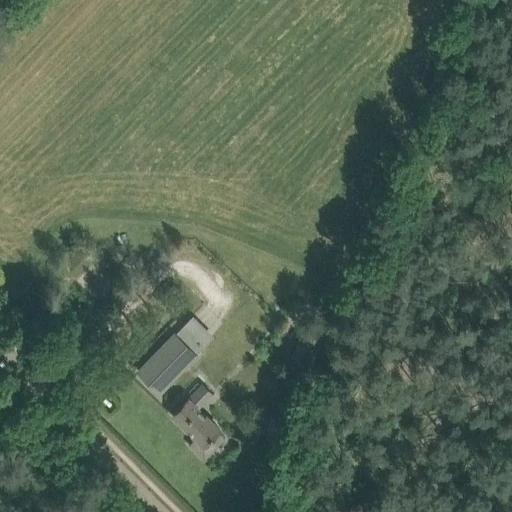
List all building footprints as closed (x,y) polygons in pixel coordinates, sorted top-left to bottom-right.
[(172,286),(163,294),(172,304),(181,296),(172,286)] [(308,323),(291,359),(309,368),(327,332),(308,323)] [(176,332),(138,370),(160,391),(197,353),(176,332)] [(189,399),(187,400),(173,415),(196,437),(189,444),(204,459),(227,435),(198,407),(212,393),(203,385),(189,399)] [(272,413),(269,429),(288,432),(290,416),(272,413)]
